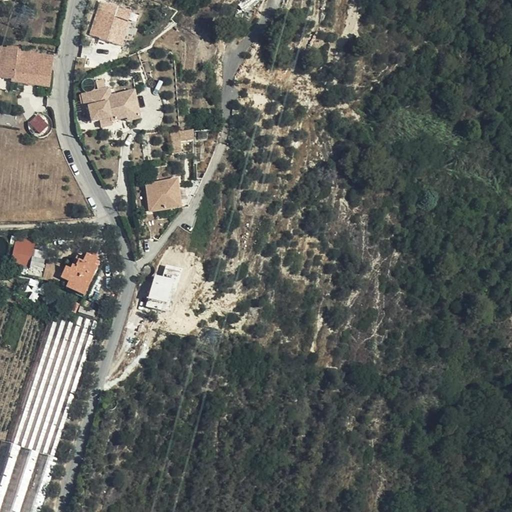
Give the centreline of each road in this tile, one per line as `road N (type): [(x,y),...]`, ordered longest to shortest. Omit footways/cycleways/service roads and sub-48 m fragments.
road 1 (tertiary): [(64,511),(130,276),(116,219),(64,123),(61,91),(78,0)]
road 2 (unknown): [(132,131),(111,211),(0,219)]
